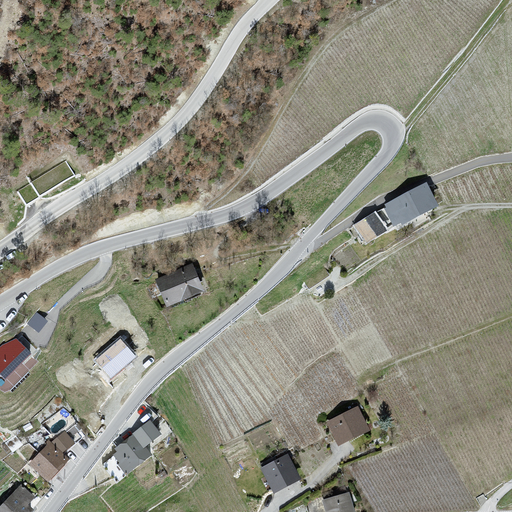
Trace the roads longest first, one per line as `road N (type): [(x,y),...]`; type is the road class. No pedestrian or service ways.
road 1 (tertiary): [(0,303),(88,252),(242,208),(369,119),(393,127),(392,145),(293,253)]
road 2 (tertiary): [(269,0),(168,132),(0,248)]
road 3 (tertiary): [(293,253),(142,391),(52,511)]
road 4 (unclassified): [(511,158),(480,162),(378,203),(293,253)]
road 5 (track): [(511,315),(361,378)]
